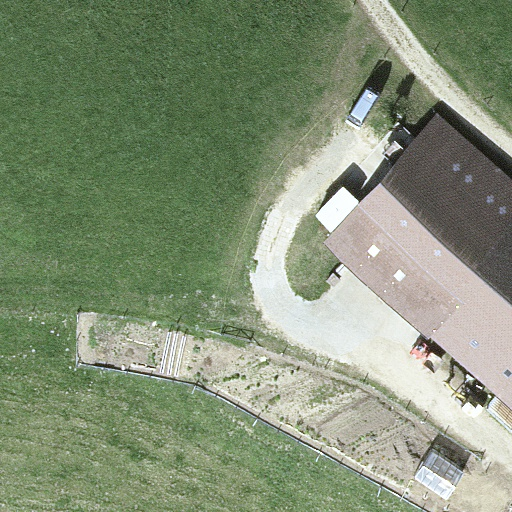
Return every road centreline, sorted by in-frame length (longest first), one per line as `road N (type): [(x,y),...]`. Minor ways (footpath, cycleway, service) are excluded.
road 1 (track): [(511,461),(262,300),(274,201),(375,7)]
road 2 (track): [(511,169),(456,124),(371,0)]
